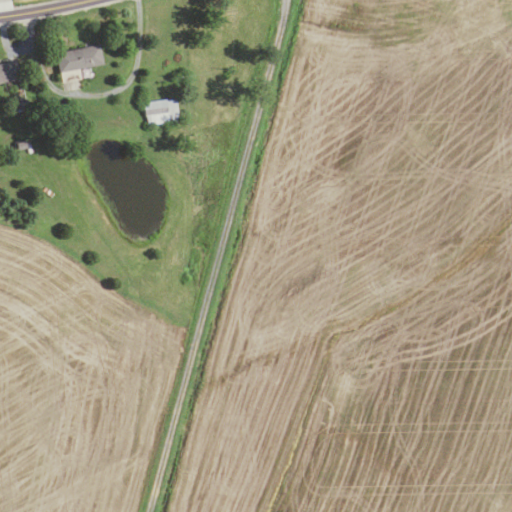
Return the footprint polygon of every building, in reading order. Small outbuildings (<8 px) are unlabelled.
[(58,73),(54,53),(98,44),(102,64),(58,73)] [(0,81),(0,61),(14,59),(18,78),(0,81)] [(25,98),(27,107),(12,110),(11,101),(16,100),(16,97),(22,96),(22,99),(25,98)] [(147,126),(143,103),(174,98),(178,121),(147,126)] [(23,141),(24,148),(15,150),(14,143),(23,141)]
